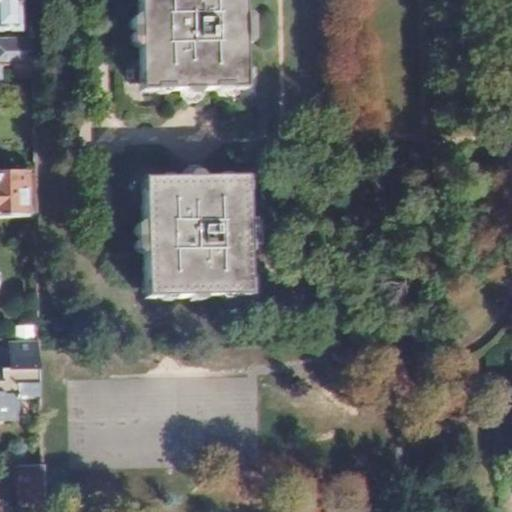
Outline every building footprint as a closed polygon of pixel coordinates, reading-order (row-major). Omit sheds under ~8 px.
[(0,0),(0,30),(16,31),(16,0),(0,0)] [(135,0),(136,17),(129,25),(129,46),(137,52),(138,85),(147,93),(177,93),(178,98),(186,104),(197,104),(204,97),(203,93),(235,92),(244,84),(243,50),(251,43),(250,22),(242,16),(241,0),(135,0)] [(32,43),(0,43),(0,65),(13,65),(33,64),(32,43)] [(33,64),(13,65),(13,79),(33,79),(33,64)] [(148,180),(140,188),(140,223),(134,229),(134,252),(142,258),(142,292),(152,301),(240,299),(249,290),(248,255),(255,248),(255,228),(247,221),(246,188),(236,179),(205,180),(205,175),(198,168),(185,167),(179,174),(179,180),(148,180)] [(0,218),(19,218),(24,218),(24,206),(23,173),(0,173),(0,218)] [(35,206),(24,206),(24,218),(36,217),(35,206)] [(24,218),(19,218),(20,237),(36,236),(36,217),(24,218)] [(0,416),(17,417),(17,397),(39,396),(38,343),(9,344),(9,372),(3,372),(3,369),(0,368),(0,416)] [(15,489),(18,489),(18,511),(41,511),(40,468),(19,468),(19,472),(15,472),(15,489)]
